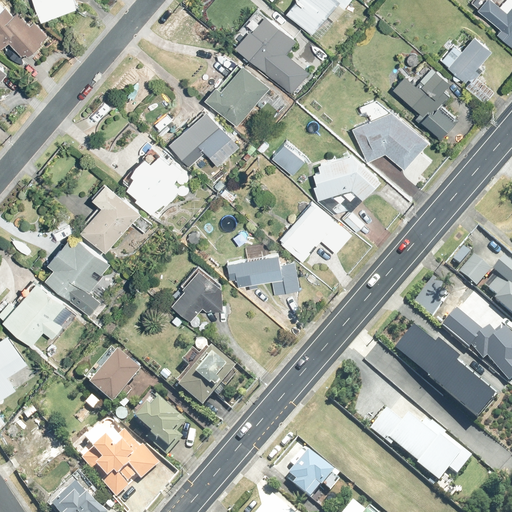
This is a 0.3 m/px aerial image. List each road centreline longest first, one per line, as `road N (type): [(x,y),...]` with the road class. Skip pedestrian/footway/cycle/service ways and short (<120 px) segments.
road 1 (primary): [(183,511),(511,129)]
road 2 (residential): [(151,0),(0,178)]
